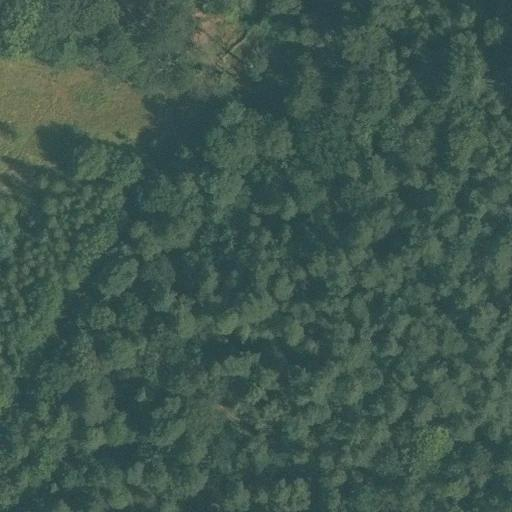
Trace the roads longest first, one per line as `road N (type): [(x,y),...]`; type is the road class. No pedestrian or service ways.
road 1 (track): [(55,339),(263,432),(487,511)]
road 2 (track): [(55,339),(179,135),(285,58)]
road 3 (track): [(285,58),(511,118)]
road 4 (track): [(285,58),(127,0)]
